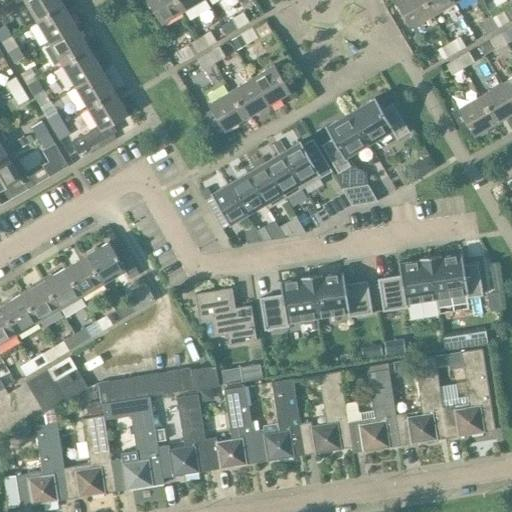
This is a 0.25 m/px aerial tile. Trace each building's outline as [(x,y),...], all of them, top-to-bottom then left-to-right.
[(23,0),(23,1),(36,22),(63,6),(59,0),(23,0)] [(183,13),(175,0),(145,0),(160,26),(183,13)] [(175,0),(183,13),(203,0),(175,0)] [(432,15),(423,0),(396,0),(395,1),(410,27),(432,15)] [(452,0),(423,0),(432,15),(454,2),(452,0)] [(36,22),(48,44),(76,28),(63,6),(36,22)] [(503,11),(492,17),(498,28),(510,21),(503,11)] [(232,20),(237,29),(248,22),(249,21),(244,13),(243,13),(232,20)] [(498,28),(492,17),(481,24),(487,35),(498,28)] [(0,27),(0,41),(1,43),(12,36),(5,25),(0,27)] [(511,25),(502,32),(511,49),(511,48),(511,25)] [(48,44),(61,66),(89,50),(76,28),(48,44)] [(240,35),(246,44),(258,37),(253,28),(252,28),(240,35)] [(211,32),(198,39),(204,48),(216,41),(211,32)] [(489,39),(496,50),(508,43),(502,32),(489,39)] [(240,35),(231,41),(236,50),(246,44),(240,35)] [(12,36),(1,43),(7,54),(18,47),(12,36)] [(461,37),(449,44),(454,53),(466,46),(461,37)] [(204,48),(198,39),(177,52),(182,61),(204,48)] [(454,53),(449,44),(438,50),(443,59),(454,53)] [(219,47),(207,55),(213,64),(225,56),(219,47)] [(61,66),(74,88),(102,72),(89,50),(61,66)] [(467,53),(458,59),(463,67),(472,62),(467,53)] [(213,64),(207,55),(197,61),(202,70),(213,64)] [(463,67),(458,59),(446,65),(451,74),(463,67)] [(274,67),(252,80),(268,106),(290,93),(274,67)] [(20,75),(26,86),(38,80),(31,68),(20,75)] [(74,88),(87,110),(114,94),(102,72),(74,88)] [(5,83),(12,95),(23,89),(16,77),(5,83)] [(511,77),(502,83),(511,101),(511,77)] [(38,80),(26,86),(32,97),(44,91),(38,80)] [(252,80),(230,93),(246,119),(268,106),(252,80)] [(511,101),(502,83),(480,96),(495,123),(511,113),(511,101)] [(23,89),(12,95),(18,106),(30,99),(23,89)] [(246,119),(230,93),(208,106),(224,133),(246,119)] [(114,94),(87,110),(97,127),(71,142),(78,155),(97,144),(107,138),(116,133),(112,125),(127,115),(114,94)] [(480,96),(458,109),(474,136),(495,123),(480,96)] [(375,99),(351,114),(369,145),(392,131),(397,140),(409,133),(393,105),(383,111),(375,99)] [(47,117),(54,129),(63,124),(56,112),(47,117)] [(333,140),(322,146),(339,174),(350,167),(345,159),(369,145),(351,114),(326,128),(333,140)] [(32,127),(39,139),(48,133),(41,121),(32,127)] [(63,124),(54,129),(60,140),(69,135),(63,124)] [(48,133),(39,139),(45,149),(54,144),(48,133)] [(24,136),(17,140),(21,148),(28,144),(28,143),(25,138),(24,136)] [(299,142),(282,152),(303,188),(321,177),(300,141),(299,142)] [(282,152),(264,162),(285,198),(303,188),(282,152)] [(0,185),(1,185),(4,184),(17,176),(5,154),(0,156),(0,185)] [(429,156),(419,162),(426,173),(435,167),(429,156)] [(264,162),(247,173),(264,203),(267,208),(285,198),(264,162)] [(247,173),(229,183),(247,213),(264,203),(247,173)] [(212,196),(205,200),(221,228),(228,224),(229,225),(230,224),(247,213),(229,183),(212,193),(210,193),(212,196)] [(367,184),(341,189),(351,205),(377,201),(367,184)] [(323,207),(317,211),(323,222),(330,218),(323,207)] [(317,211),(309,216),(316,226),(323,222),(317,211)] [(285,223),(278,227),(284,237),(293,236),(285,223)] [(263,226),(257,230),(263,241),(271,239),(263,226)] [(109,243),(87,256),(104,285),(126,272),(128,276),(131,274),(137,270),(124,248),(115,254),(109,243)] [(438,258),(430,259),(436,298),(466,294),(466,298),(482,295),(477,264),(463,266),(461,253),(459,254),(440,257),(439,255),(438,255),(438,258)] [(87,256),(65,269),(82,297),(104,285),(87,256)] [(430,259),(421,260),(420,258),(418,258),(419,261),(399,264),(399,263),(398,263),(400,276),(378,279),(383,311),(406,307),(406,303),(436,298),(430,259)] [(65,269),(43,281),(60,310),(82,297),(65,269)] [(320,276),(311,278),(317,317),(355,311),(356,315),(371,313),(366,281),(344,285),(342,272),(341,273),(321,276),(321,274),(319,274),(320,276)] [(281,295),(259,298),(264,330),(288,326),(287,322),(317,317),(311,278),(302,279),(302,277),(300,277),(300,279),(281,283),(281,282),(279,282),(281,295)] [(43,281),(21,294),(38,323),(60,310),(43,281)] [(254,341),(256,341),(250,305),(235,308),(231,288),(194,294),(195,296),(199,319),(212,317),(215,333),(230,331),(232,344),(253,341),(254,341)] [(499,291),(486,293),(489,312),(501,310),(499,291)] [(21,294),(0,306),(0,307),(16,335),(38,323),(21,294)] [(135,312),(129,303),(118,309),(124,319),(135,312)] [(0,307),(0,344),(16,335),(0,307)] [(108,315),(113,324),(113,325),(124,319),(118,309),(108,315)] [(85,329),(75,335),(80,345),(91,338),(90,337),(85,329)] [(80,345),(75,335),(64,342),(69,350),(69,351),(80,345)] [(456,384),(440,387),(443,408),(442,408),(448,439),(471,435),(496,431),(495,430),(482,349),(460,353),(463,369),(467,396),(458,397),(456,384)] [(42,354),(31,361),(36,370),(48,363),(42,354)] [(394,416),(400,446),(448,439),(442,408),(443,408),(440,387),(435,357),(414,360),(422,415),(407,418),(406,414),(395,416),(394,416)] [(70,358),(49,371),(54,381),(76,368),(70,358)] [(408,360),(393,362),(394,373),(409,371),(408,360)] [(36,370),(31,361),(20,367),(26,376),(36,370)] [(242,382),(262,379),(260,364),(240,367),(242,382)] [(192,371),(191,369),(194,390),(197,390),(211,387),(220,386),(220,385),(217,367),(192,371)] [(76,368),(54,381),(60,391),(82,378),(76,368)] [(191,369),(179,371),(182,392),(194,390),(191,369)] [(49,371),(27,383),(33,393),(54,381),(49,371)] [(179,371),(168,373),(171,394),(182,392),(179,371)] [(357,401),(344,403),(348,423),(347,423),(351,447),(352,447),(353,454),(400,446),(394,416),(395,416),(388,371),(367,375),(373,411),(360,413),(358,411),(357,401)] [(299,425),(304,455),(351,447),(347,423),(348,423),(344,403),(339,372),(319,375),(327,424),(312,427),(311,423),(300,425),(299,425)] [(168,373),(156,375),(159,396),(171,394),(168,373)] [(156,375),(145,377),(148,397),(150,397),(159,396),(156,375)] [(145,377),(134,378),(136,399),(148,397),(145,377)] [(60,391),(66,401),(88,389),(82,378),(60,391)] [(134,378),(122,380),(125,401),(136,399),(134,378)] [(252,432),(257,463),(304,455),(299,425),(300,425),(292,379),(272,383),(280,432),(265,434),(264,430),(253,432),(252,432)] [(122,380),(110,382),(113,403),(125,401),(122,380)] [(54,381),(33,393),(38,403),(60,391),(54,381)] [(102,402),(102,405),(113,403),(110,382),(99,384),(102,402)] [(214,401),(211,387),(197,390),(198,395),(199,403),(214,401)] [(205,440),(210,470),(257,463),(252,432),(253,432),(246,387),(224,391),(232,440),(218,442),(217,438),(205,440)] [(60,391),(38,403),(45,414),(66,401),(60,391)] [(158,448),(163,478),(210,470),(205,440),(199,403),(198,395),(176,398),(184,447),(170,450),(170,446),(158,447),(158,448)] [(104,413),(104,417),(105,420),(131,415),(137,451),(120,453),(121,460),(112,462),(111,462),(114,481),(115,493),(164,485),(163,478),(158,448),(158,447),(157,442),(155,430),(152,410),(150,397),(148,397),(136,399),(125,401),(113,403),(102,405),(103,412),(104,413)] [(89,405),(85,406),(87,420),(104,417),(104,413),(103,412),(102,405),(102,402),(89,404),(89,405)] [(75,467),(64,469),(68,500),(115,493),(114,481),(111,462),(112,462),(105,420),(104,417),(87,420),(82,421),(90,469),(76,472),(75,467)] [(68,500),(57,425),(35,428),(43,477),(28,480),(28,475),(3,479),(8,510),(68,500)]
